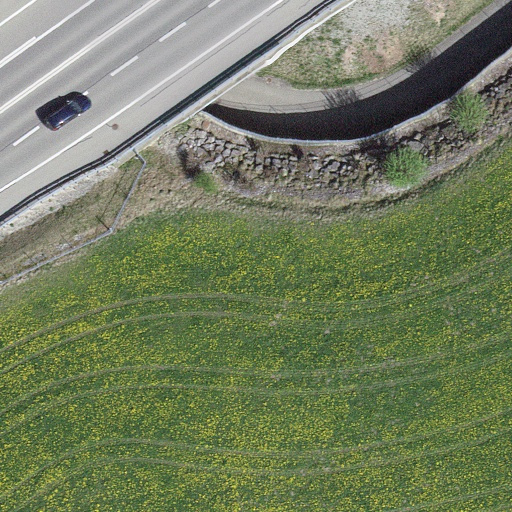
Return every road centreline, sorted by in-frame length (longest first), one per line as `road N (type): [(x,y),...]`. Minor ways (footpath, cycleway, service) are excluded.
road 1 (residential): [(139,0),(175,50),(224,91),(332,112),(410,89),(511,13)]
road 2 (trunk): [(0,111),(155,0)]
